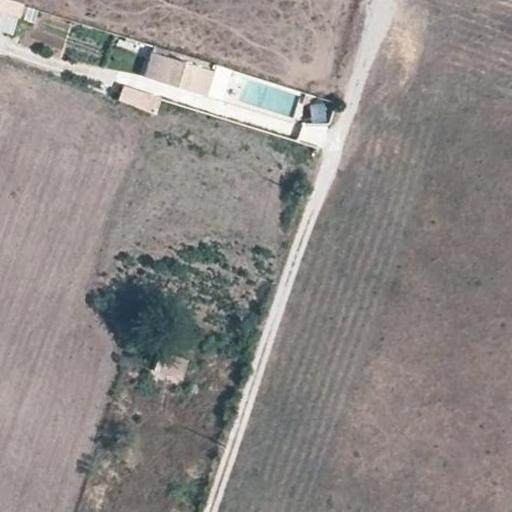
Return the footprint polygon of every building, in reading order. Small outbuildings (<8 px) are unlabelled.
[(9,0),(0,0),(0,11),(17,17),(21,4),(9,0)] [(203,78),(208,66),(172,55),(164,79),(175,83),(177,80),(200,88),(203,78)] [(225,71),(208,66),(203,78),(222,83),(225,71)] [(312,106),(316,95),(305,91),(302,102),(312,106)] [(140,92),(135,107),(153,113),(158,98),(140,92)] [(159,350),(151,369),(178,379),(185,359),(159,350)]
